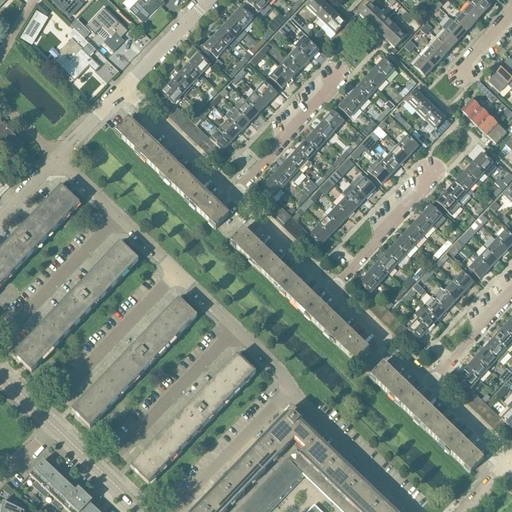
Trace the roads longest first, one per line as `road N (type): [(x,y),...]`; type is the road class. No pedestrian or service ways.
road 1 (residential): [(413,511),(289,389)]
road 2 (residential): [(117,453),(235,331)]
road 3 (residential): [(173,511),(289,389)]
road 4 (residential): [(5,335),(120,219)]
road 5 (residential): [(63,389),(175,274)]
road 6 (residential): [(330,290),(435,173)]
road 7 (residential): [(234,197),(339,81)]
road 8 (residential): [(234,197),(123,89)]
road 9 (residential): [(430,386),(330,290)]
road 10 (residential): [(330,290),(234,197)]
road 11 (tertiary): [(142,511),(52,425)]
road 12 (residential): [(210,0),(123,89)]
road 13 (residential): [(430,386),(511,293)]
